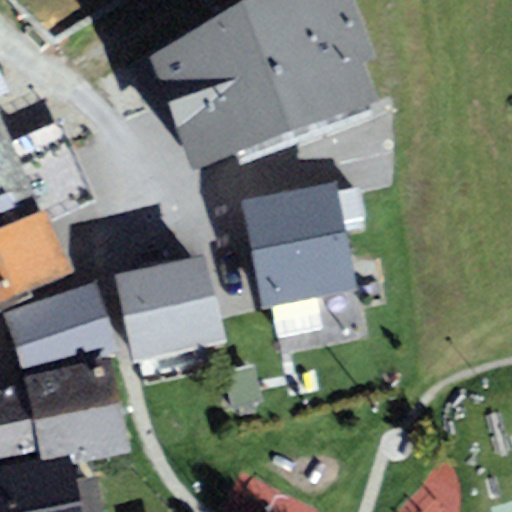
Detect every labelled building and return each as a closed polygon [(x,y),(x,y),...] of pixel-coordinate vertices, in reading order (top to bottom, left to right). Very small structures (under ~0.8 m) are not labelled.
[(349,0),(316,0),(149,75),(192,190),(377,125),(365,84),(377,78),(349,0)] [(0,112),(0,232),(43,211),(3,111),(0,112)] [(345,192),(249,213),(272,317),(368,296),(345,192)] [(22,222),(0,232),(0,301),(66,271),(43,211),(22,222)] [(245,359),(227,271),(137,288),(157,367),(245,359)] [(130,364),(112,299),(25,334),(37,387),(130,364)] [(41,400),(54,467),(55,476),(83,471),(145,460),(129,375),(40,392),(41,400)] [(0,476),(54,467),(41,400),(0,407),(0,476)] [(55,476),(0,486),(0,511),(90,511),(83,471),(55,476)]
